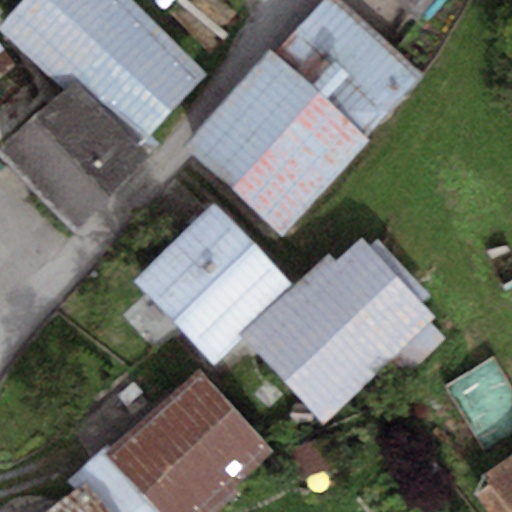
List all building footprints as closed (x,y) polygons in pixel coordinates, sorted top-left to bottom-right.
[(201,79),(114,0),(40,0),(7,36),(63,87),(72,77),(141,145),(201,79)] [(433,0),(385,0),(415,23),(433,0)] [(329,5),(192,156),(280,235),(417,84),(329,5)] [(0,76),(14,67),(0,45),(0,76)] [(72,77),(63,87),(0,149),(0,154),(76,230),(151,155),(141,145),(72,77)] [(214,219),(140,290),(212,364),(285,293),(214,219)] [(362,253),(256,350),(323,422),(428,324),(362,253)] [(477,432),(511,417),(511,396),(501,369),(458,386),(477,432)] [(199,385),(111,463),(158,511),(208,511),(264,457),(199,385)] [(158,511),(111,463),(82,500),(91,511),(158,511)] [(511,511),(511,469),(491,485),(511,511)] [(91,511),(82,500),(65,511),(91,511)]
